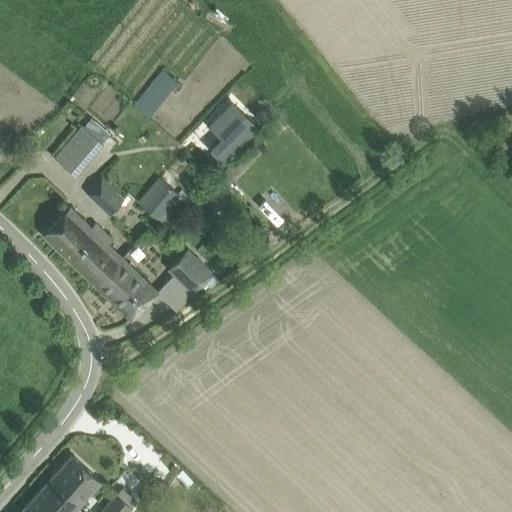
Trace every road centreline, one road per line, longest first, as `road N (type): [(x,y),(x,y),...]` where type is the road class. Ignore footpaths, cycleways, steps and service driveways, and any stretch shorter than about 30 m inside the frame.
road 1 (unclassified): [(91,350),(140,331),(407,145),(437,131),(511,120)]
road 2 (unclassified): [(0,492),(81,407),(91,350)]
road 3 (unclassified): [(91,350),(67,299),(0,228)]
